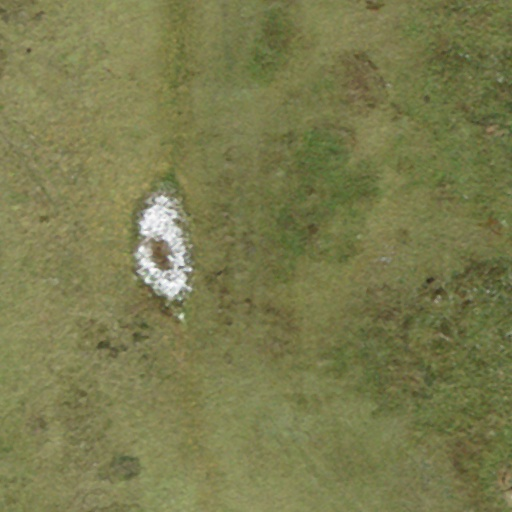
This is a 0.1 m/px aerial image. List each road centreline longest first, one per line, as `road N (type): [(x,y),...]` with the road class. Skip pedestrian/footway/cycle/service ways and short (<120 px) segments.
road 1 (track): [(334,511),(268,379),(197,59),(198,0)]
road 2 (track): [(0,62),(30,84),(198,14)]
